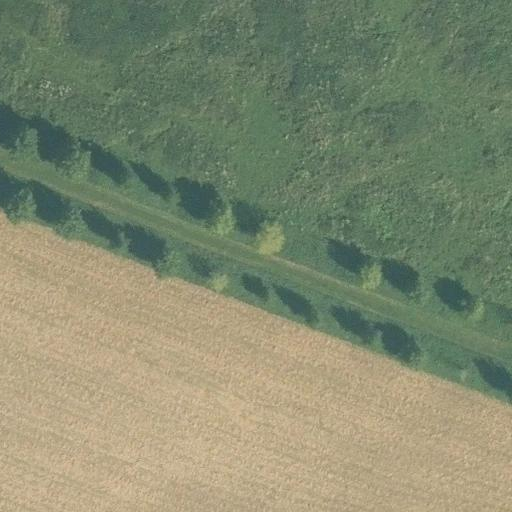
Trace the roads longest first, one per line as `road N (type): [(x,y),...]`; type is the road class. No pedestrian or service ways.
road 1 (track): [(0,162),(511,354)]
road 2 (track): [(0,263),(431,511)]
